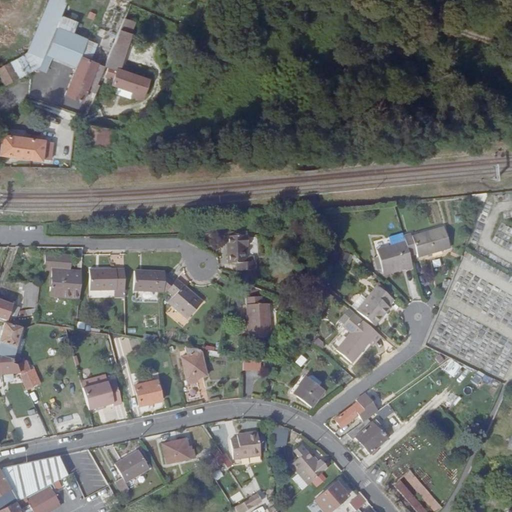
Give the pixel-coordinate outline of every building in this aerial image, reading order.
[(59,30),(63,18),(71,0),(52,0),(31,54),(45,60),(48,54),(59,30)] [(123,22),(119,33),(131,38),(135,27),(123,22)] [(48,54),(54,57),(79,68),(82,59),(95,65),(102,48),(59,30),(48,54)] [(150,86),(145,84),(122,75),(118,73),(125,55),(129,56),(135,41),(131,38),(119,33),(116,40),(104,71),(110,74),(108,80),(116,84),(114,88),(134,96),(132,102),(137,104),(141,106),(150,86)] [(54,57),(48,54),(45,60),(42,68),(37,71),(47,73),(54,57)] [(118,73),(122,75),(129,56),(125,55),(118,73)] [(83,104),(99,66),(95,65),(82,59),(79,68),(67,97),(83,104)] [(323,107),(313,117),(316,121),(324,115),(328,112),(323,107)] [(115,147),(117,129),(91,125),(89,145),(115,147)] [(46,144),(47,142),(4,134),(1,152),(43,160),(44,156),(49,157),(52,145),(46,144)] [(418,241),(416,239),(411,240),(417,259),(422,258),(423,261),(455,251),(449,232),(418,241)] [(382,243),(385,253),(386,259),(390,270),(390,274),(418,265),(417,259),(411,240),(410,236),(382,243)] [(248,250),(246,239),(226,243),(231,269),(239,268),(240,274),(256,271),(255,265),(246,266),(243,251),(248,250)] [(349,265),(352,256),(342,251),(338,260),(349,265)] [(55,294),(82,296),(84,270),(75,269),(75,254),(48,253),(47,268),(56,268),(55,294)] [(119,291),(128,291),(128,270),(92,271),(92,292),(119,291)] [(139,293),(167,292),(169,294),(170,292),(178,283),(167,274),(138,275),(139,293)] [(190,321),(205,303),(179,281),(178,283),(170,292),(177,297),(170,304),(190,321)] [(399,296),(383,282),(358,313),(377,329),(395,306),(392,304),(399,296)] [(28,291),(27,307),(40,307),(42,283),(22,283),(22,291),(28,291)] [(119,299),(128,298),(128,291),(119,291),(119,299)] [(0,317),(8,320),(10,320),(11,318),(19,317),(23,306),(0,298),(0,317)] [(265,299),(250,300),(252,341),(274,339),(272,305),(265,306),(265,299)] [(339,353),(353,364),(378,333),(355,315),(345,328),(353,335),(339,353)] [(25,327),(7,323),(0,348),(0,355),(16,359),(14,365),(19,366),(21,359),(16,357),(18,353),(23,354),(25,345),(23,344),(24,340),(21,339),(25,327)] [(203,355),(203,351),(187,348),(189,358),(183,358),(188,382),(200,380),(210,378),(205,355),(203,355)] [(300,367),(305,359),(299,354),(293,362),(300,367)] [(0,355),(0,376),(3,376),(1,365),(13,367),(14,365),(16,359),(0,355)] [(447,359),(442,371),(455,376),(460,365),(447,359)] [(254,374),(255,361),(247,360),(246,374),(254,374)] [(28,362),(19,366),(23,375),(26,382),(30,390),(43,385),(36,370),(32,372),(28,362)] [(474,387),(481,378),(475,373),(468,382),(474,387)] [(308,381),(319,390),(322,386),(312,379),(310,379),(308,381)] [(294,396),(313,410),(319,402),(325,394),(319,390),(305,380),(294,396)] [(86,391),(91,412),(116,405),(116,408),(125,406),(119,382),(86,391)] [(163,403),(158,383),(136,388),(142,408),(163,403)] [(378,415),(379,413),(367,395),(357,402),(359,404),(336,422),(343,430),(366,414),(370,420),(378,415)] [(371,456),(388,442),(370,420),(349,436),(353,442),(357,439),(371,456)] [(271,447),(285,446),(285,428),(271,428),(271,447)] [(261,454),(259,435),(246,436),(246,439),(238,440),(232,441),(234,461),(250,459),(250,455),(261,454)] [(167,466),(191,462),(187,441),(163,446),(167,466)] [(320,463),(318,465),(314,460),(303,447),(296,453),(301,460),(293,467),(300,475),(310,487),(328,472),(320,463)] [(122,479),(115,484),(116,486),(148,468),(139,453),(115,466),(122,479)] [(225,453),(211,460),(217,471),(230,464),(225,453)] [(19,504),(25,501),(53,486),(55,485),(61,482),(70,477),(61,458),(1,472),(13,491),(19,504)] [(322,461),(320,463),(328,472),(330,470),(322,461)] [(125,484),(149,471),(148,468),(116,486),(121,495),(129,491),(125,484)] [(0,472),(0,511),(2,511),(19,504),(13,491),(1,472),(0,472)] [(395,486),(416,511),(442,511),(446,509),(443,507),(441,504),(413,472),(408,476),(399,483),(395,486)] [(300,475),(294,480),(304,491),(310,487),(300,475)] [(58,492),(64,489),(61,482),(55,485),(58,492)] [(325,511),(334,511),(351,498),(338,484),(317,502),(325,511)] [(35,511),(51,511),(63,506),(53,486),(25,501),(27,506),(31,504),(35,511)] [(472,495),(474,490),(465,486),(463,490),(472,495)] [(359,511),(360,511),(369,503),(363,496),(352,505),(358,511),(357,511),(359,511)] [(242,511),(247,511),(262,503),(259,497),(240,508),(242,511)] [(23,509),(27,506),(25,501),(19,504),(23,509)]
